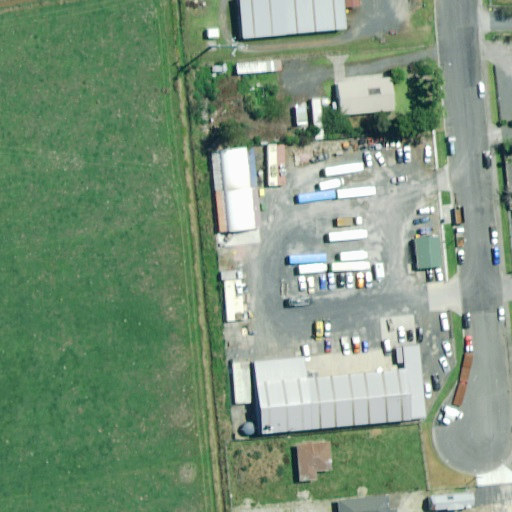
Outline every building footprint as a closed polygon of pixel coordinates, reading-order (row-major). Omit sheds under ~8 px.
[(344,0),(237,0),(240,19),(346,9),(344,0)] [(383,60),(335,65),(338,99),(386,94),(383,60)] [(280,71),(280,62),(235,65),(235,73),(280,71)] [(319,100),(310,100),(313,140),(322,139),(319,100)] [(304,107),(293,107),(294,125),(305,125),(304,107)] [(438,267),(435,238),(411,240),(414,269),(438,267)] [(401,328),(252,342),(259,412),(408,397),(401,328)]
